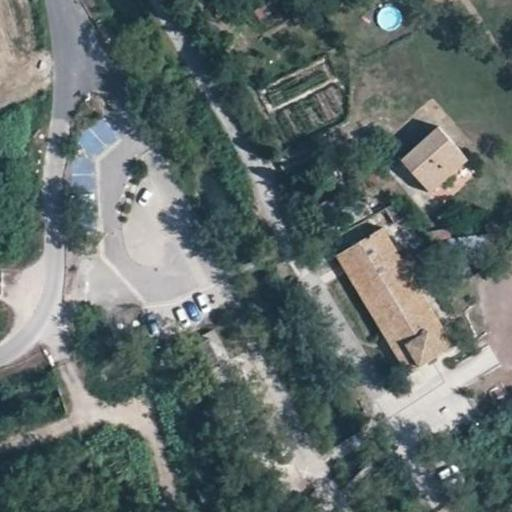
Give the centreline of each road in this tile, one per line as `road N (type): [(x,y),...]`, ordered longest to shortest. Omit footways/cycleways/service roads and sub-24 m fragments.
road 1 (unclassified): [(0,357),(47,313),(57,267),(69,47)]
road 2 (unclassified): [(294,247),(161,0)]
road 3 (track): [(168,511),(150,427),(102,407),(77,385),(47,313)]
road 4 (track): [(316,463),(223,279)]
